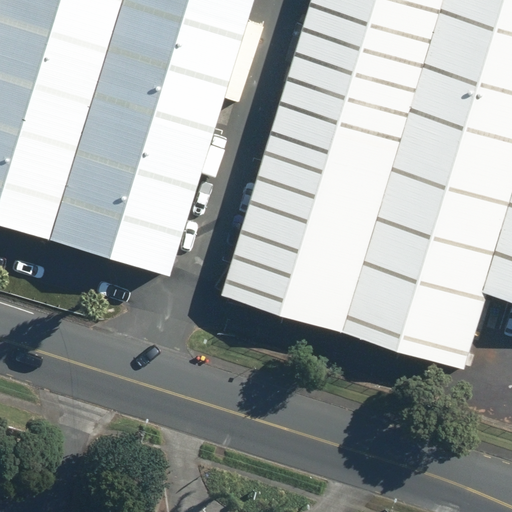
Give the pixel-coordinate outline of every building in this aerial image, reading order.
[(0,0),(0,224),(44,238),(116,0),(0,0)] [(116,0),(44,238),(165,274),(249,0),(116,0)] [(315,0),(226,294),(347,330),(447,0),(315,0)] [(484,292),(511,198),(511,0),(447,0),(347,330),(462,365),(484,292)] [(511,198),(484,292),(511,300),(511,198)]
